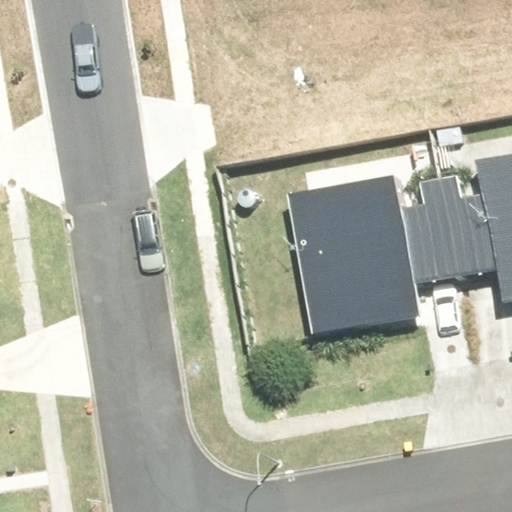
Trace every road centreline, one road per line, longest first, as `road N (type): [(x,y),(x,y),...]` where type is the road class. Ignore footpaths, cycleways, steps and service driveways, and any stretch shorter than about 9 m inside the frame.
road 1 (residential): [(156,511),(74,0)]
road 2 (residential): [(370,511),(511,487)]
